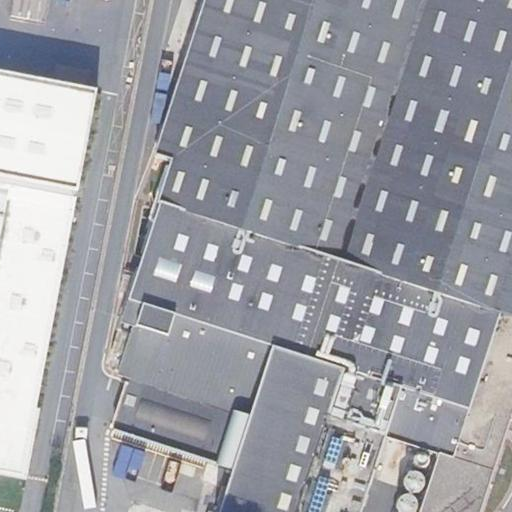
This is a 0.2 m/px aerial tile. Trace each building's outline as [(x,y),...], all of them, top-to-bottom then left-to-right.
[(127,376),(228,408),(373,454),(379,440),(435,456),(416,511),(477,511),(511,404),(511,0),(197,0),(136,195),(155,201),(118,318),(128,321),(112,371),(127,376)] [(0,474),(21,478),(97,83),(0,64),(0,474)] [(108,438),(210,470),(228,408),(127,376),(108,438)] [(356,511),(373,454),(228,408),(210,470),(227,476),(215,511),(356,511)] [(215,511),(227,476),(210,470),(108,438),(98,470),(119,476),(109,506),(127,511),(215,511)]
